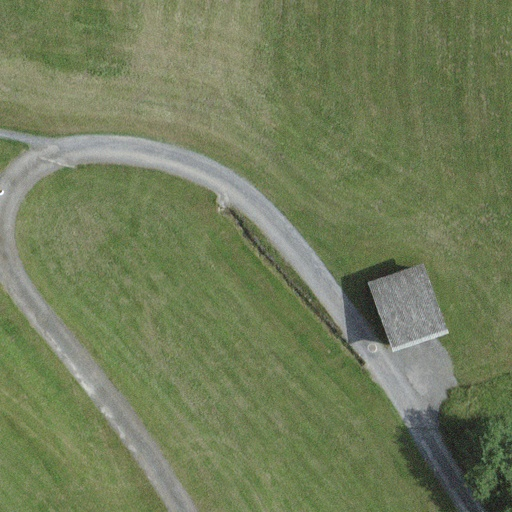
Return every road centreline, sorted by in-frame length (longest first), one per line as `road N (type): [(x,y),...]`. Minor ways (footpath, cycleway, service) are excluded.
road 1 (track): [(473,511),(353,320),(264,212),(229,188),(138,154),(53,151),(24,170),(0,212)]
road 2 (track): [(0,237),(20,290),(179,511)]
